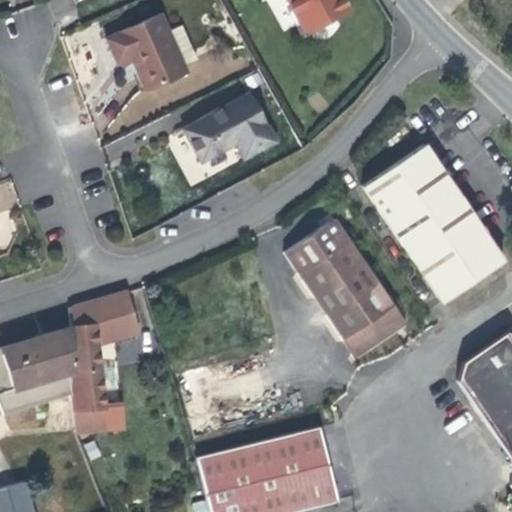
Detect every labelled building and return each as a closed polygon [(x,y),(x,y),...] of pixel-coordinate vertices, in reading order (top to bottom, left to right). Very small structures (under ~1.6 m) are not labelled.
[(347,15),(337,0),(278,0),(302,42),(347,15)] [(142,93),(182,78),(155,19),(102,39),(114,69),(122,66),(129,63),(142,93)] [(271,144),(247,93),(182,125),(190,143),(199,162),(232,146),(239,161),(271,144)] [(365,186),(440,304),(503,262),(425,146),(365,186)] [(287,247),(352,356),(405,324),(336,215),(287,247)] [(89,305),(65,313),(66,330),(71,381),(66,381),(68,409),(69,435),(88,435),(89,414),(99,414),(97,351),(137,338),(123,294),(104,300),(105,306),(90,312),(89,305)] [(97,303),(89,305),(90,312),(105,306),(104,300),(97,303)] [(71,381),(66,330),(16,349),(0,355),(0,424),(3,432),(68,409),(66,381),(71,381)] [(511,333),(510,331),(466,363),(462,374),(461,383),(463,389),(511,461),(511,487),(511,489),(511,490),(511,333)] [(89,414),(88,435),(99,435),(99,414),(89,414)] [(213,453),(226,511),(290,511),(337,501),(319,429),(213,453)] [(0,492),(0,511),(26,511),(20,487),(0,492)]
